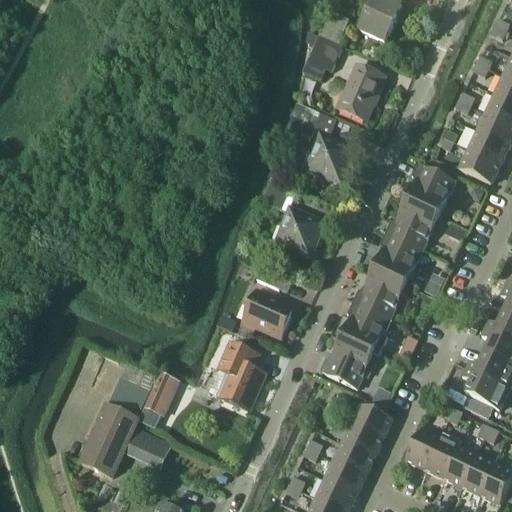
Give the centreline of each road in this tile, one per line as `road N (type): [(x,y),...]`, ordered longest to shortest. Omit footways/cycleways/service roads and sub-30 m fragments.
road 1 (unclassified): [(229,511),(456,0)]
road 2 (residential): [(378,493),(511,207)]
